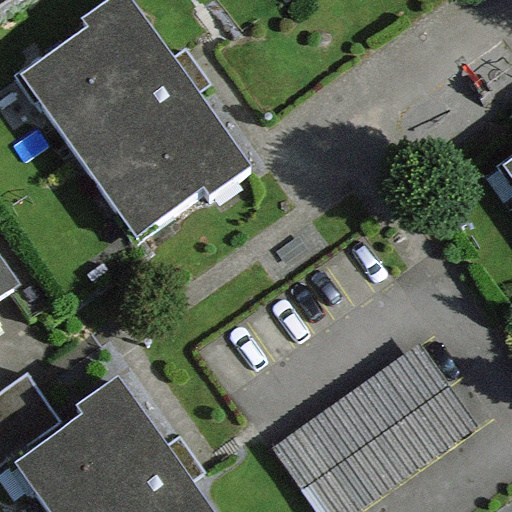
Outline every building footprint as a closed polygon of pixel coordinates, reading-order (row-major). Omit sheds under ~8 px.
[(138,249),(205,203),(211,212),(253,183),(183,83),(125,0),(120,0),(80,28),(90,43),(26,87),(138,249)] [(0,277),(0,313),(17,301),(0,277)] [(275,458),(313,511),(365,511),(475,434),(420,357),(275,458)] [(0,469),(61,424),(26,378),(0,397),(0,469)] [(205,511),(174,467),(119,388),(78,417),(84,425),(17,473),(44,511),(205,511)]
